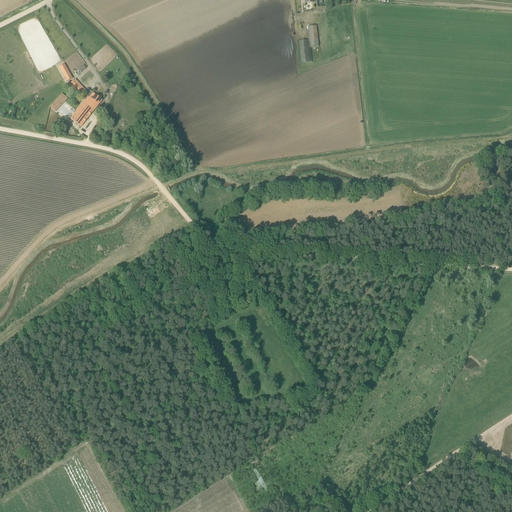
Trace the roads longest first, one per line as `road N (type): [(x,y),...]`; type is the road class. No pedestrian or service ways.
road 1 (track): [(193,222),(212,242),(237,247),(511,267)]
road 2 (track): [(193,222),(0,346)]
road 3 (track): [(0,129),(100,145),(133,158),(160,185)]
road 4 (track): [(511,416),(365,511)]
